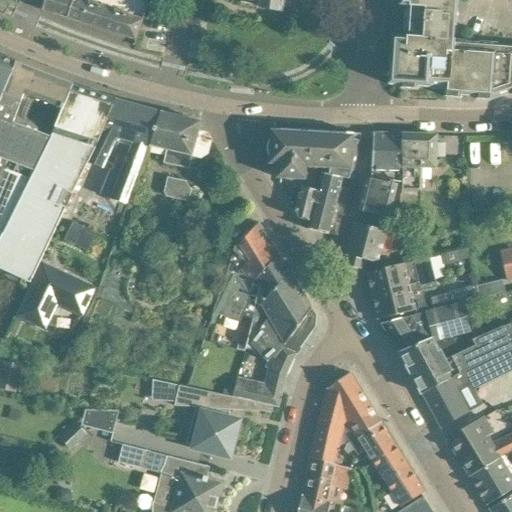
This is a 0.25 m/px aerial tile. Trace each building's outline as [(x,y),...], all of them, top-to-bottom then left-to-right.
[(143,19),(82,0),(45,0),(42,9),(136,39),(143,19)] [(241,0),(241,3),(259,5),(259,7),(281,11),(283,4),(289,6),(297,0),(296,0),(241,0)] [(399,0),(399,6),(405,6),(403,35),(392,35),(388,84),(401,85),(401,88),(417,89),(417,87),(430,88),(430,85),(445,86),(444,97),(460,98),(461,95),(476,96),(476,99),(492,100),(492,98),(511,92),(511,95),(511,94),(511,43),(479,41),(479,43),(465,42),(466,40),(453,40),(454,26),(456,26),(457,9),(458,0),(399,0)] [(0,103),(16,64),(0,57),(0,103)] [(51,139),(73,86),(16,64),(0,103),(0,233),(2,234),(4,235),(7,229),(51,139)] [(102,136),(116,100),(73,86),(51,139),(7,229),(4,235),(2,234),(0,240),(0,268),(29,283),(88,164),(102,136)] [(151,147),(160,112),(116,100),(102,136),(88,164),(102,169),(115,139),(117,139),(132,143),(125,164),(117,160),(111,172),(102,195),(127,204),(138,176),(147,147),(150,148),(150,147),(151,147)] [(208,154),(211,141),(207,134),(199,131),(201,123),(200,121),(160,112),(151,147),(166,150),(164,163),(189,169),(192,156),(201,158),(208,154)] [(350,182),(361,134),(280,129),(280,132),(275,132),(275,134),(273,135),(271,137),(269,140),(268,143),(267,145),(267,148),(267,151),(268,154),(269,157),(271,159),(273,162),(273,164),(278,164),(277,178),(305,180),(305,168),(312,168),(307,188),(288,184),(285,195),(285,196),(298,199),(300,189),(314,192),(317,192),(321,173),(343,178),(342,180),(350,182)] [(404,171),(401,134),(374,134),(371,179),(367,178),(367,179),(391,184),(390,193),(402,191),(403,191),(404,171)] [(435,168),(437,135),(401,134),(404,171),(403,191),(419,193),(420,168),(435,168)] [(337,235),(350,182),(342,180),(343,178),(321,173),(317,192),(314,192),(300,189),(298,199),(295,212),(298,218),(309,221),(307,229),(329,234),(329,233),(337,235)] [(185,182),(167,178),(164,193),(166,197),(188,202),(191,190),(185,182)] [(403,191),(402,191),(390,193),(391,184),(367,179),(359,206),(385,213),(386,212),(399,215),(400,211),(418,212),(419,193),(403,191)] [(64,239),(87,250),(96,232),(72,221),(64,239)] [(345,265),(363,270),(365,260),(377,263),(386,231),(355,222),(347,255),(348,255),(345,265)] [(217,300),(212,313),(239,323),(241,316),(242,316),(243,315),(257,279),(281,259),(258,223),(246,239),(233,254),(217,300)] [(507,280),(511,279),(511,249),(500,253),(507,280)] [(372,296),(434,281),(429,258),(402,264),(367,273),(372,296)] [(243,315),(242,316),(252,319),(249,331),(256,333),(252,346),(267,363),(265,368),(268,369),(287,375),(297,353),(316,327),(316,315),(281,259),(257,279),(243,315)] [(44,331),(56,307),(81,318),(94,290),(69,279),(69,278),(41,264),(16,317),(44,331)] [(415,310),(411,293),(436,287),(434,281),(372,296),(378,319),(415,310)] [(503,293),(501,282),(475,288),(478,300),(503,293)] [(478,300),(475,288),(460,292),(429,299),(432,311),(462,304),(464,303),(478,300)] [(411,374),(444,356),(458,348),(451,337),(471,332),(464,303),(462,304),(432,311),(428,312),(411,316),(381,324),(399,352),(411,374)] [(242,317),(236,340),(246,343),(249,331),(252,319),(242,317)] [(511,323),(474,341),(475,346),(446,360),(444,356),(411,374),(422,394),(423,394),(451,380),(465,373),(486,362),(511,349),(511,323)] [(475,390),(508,373),(511,370),(511,349),(486,362),(465,373),(470,382),(475,390)] [(0,389),(15,394),(22,366),(1,361),(0,363),(0,389)] [(320,417),(328,418),(342,441),(347,438),(357,432),(379,418),(350,373),(327,389),(320,417)] [(451,380),(423,394),(441,428),(458,418),(468,413),(469,412),(456,390),(470,382),(465,373),(451,380)] [(237,379),(232,397),(274,406),(279,407),(282,394),(284,389),(263,385),(252,382),(240,379),(237,379)] [(179,387),(174,406),(195,407),(186,444),(209,450),(229,455),(237,422),(227,420),(230,409),(272,412),(274,406),(232,397),(187,387),(179,385),(179,387)] [(0,428),(18,429),(19,408),(0,406),(0,428)] [(85,410),(81,426),(113,434),(119,411),(85,410)] [(328,418),(320,417),(307,474),(336,483),(347,486),(348,486),(351,472),(351,468),(337,465),(342,441),(328,418)] [(511,435),(493,445),(487,436),(493,432),(484,417),(447,439),(470,478),(501,458),(502,459),(511,453),(511,435)] [(393,441),(379,418),(357,432),(347,438),(355,450),(365,444),(374,460),(386,453),(382,447),(393,441)] [(86,434),(72,421),(56,438),(70,452),(86,434)] [(387,480),(409,467),(393,441),(382,447),(386,453),(374,460),(387,480)] [(123,445),(118,462),(144,469),(148,452),(148,451),(123,445)] [(511,490),(511,475),(511,474),(511,473),(511,453),(502,459),(501,458),(470,478),(487,505),(511,490)] [(153,501),(151,511),(214,511),(221,483),(207,480),(208,477),(205,476),(207,467),(209,468),(210,467),(168,456),(168,457),(167,463),(165,463),(160,473),(161,473),(154,502),(153,501)] [(390,511),(391,511),(418,496),(425,492),(409,467),(387,480),(394,492),(383,500),(390,511)] [(331,502),(336,483),(307,474),(303,494),(331,502)] [(329,511),(331,502),(303,494),(298,511),(329,511)] [(511,511),(511,494),(489,508),(491,511),(511,511)] [(420,511),(426,509),(420,499),(398,511),(420,511)]
